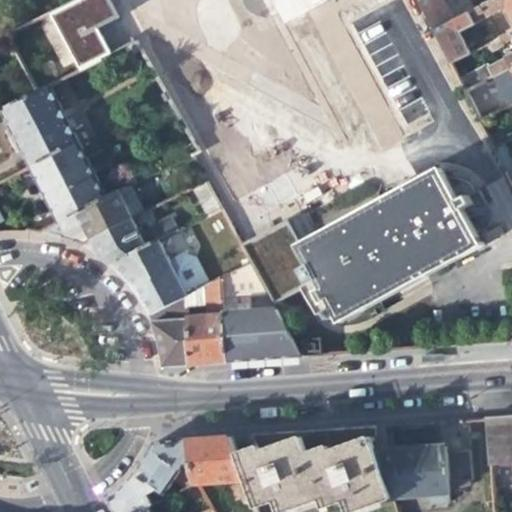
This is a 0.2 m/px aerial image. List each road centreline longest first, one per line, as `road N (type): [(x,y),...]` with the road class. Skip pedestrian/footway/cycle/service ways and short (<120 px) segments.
road 1 (secondary): [(19,381),(189,397),(511,371)]
road 2 (residential): [(19,381),(85,511)]
